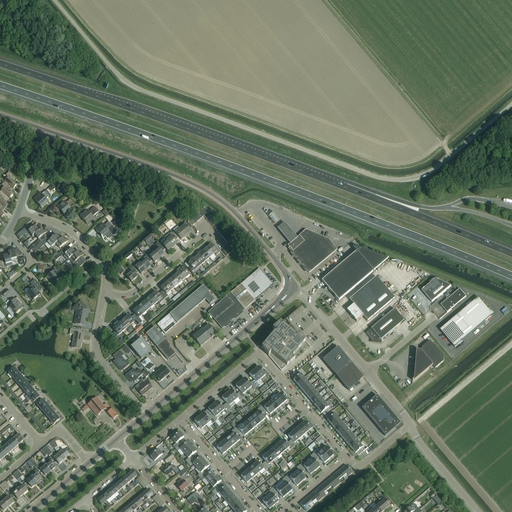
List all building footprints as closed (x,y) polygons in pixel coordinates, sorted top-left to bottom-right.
[(12,167),(9,170),(17,177),(19,174),(12,167)] [(17,179),(14,176),(9,171),(6,175),(8,177),(5,181),(13,188),(13,189),(17,185),(14,182),(17,179)] [(9,199),(13,194),(10,192),(13,188),(5,181),(2,185),(4,187),(1,191),(9,198),(9,199)] [(5,208),(9,204),(6,202),(9,198),(1,191),(0,191),(0,196),(0,197),(0,196),(0,203),(4,208),(5,208)] [(48,197),(44,192),(42,194),(41,194),(35,200),(40,206),(39,206),(41,208),(42,208),(41,207),(45,204),(48,201),(46,199),(48,197)] [(75,204),(71,199),(66,203),(65,201),(58,207),(63,213),(63,214),(65,217),(66,216),(65,216),(68,213),(67,213),(71,209),(70,208),(75,204)] [(98,210),(95,207),(93,208),(88,212),(87,210),(80,216),(85,222),(87,224),(88,225),(90,223),(89,221),(93,218),(93,216),(97,213),(96,212),(98,210)] [(202,218),(204,216),(209,212),(205,207),(198,213),(202,218)] [(272,210),(267,214),(275,223),(279,219),(272,210)] [(113,227),(109,222),(104,226),(103,224),(96,230),(101,236),(103,239),(103,238),(109,232),(110,233),(115,229),(113,227)] [(191,232),(188,229),(190,227),(186,222),(184,223),(185,224),(180,229),(186,236),(190,232),(191,232)] [(277,228),(289,243),(297,237),(285,222),(277,228)] [(37,228),(35,226),(30,230),(27,226),(21,231),(24,235),(28,232),(32,236),(34,235),(41,229),(39,226),(37,228)] [(45,234),(47,232),(45,229),(43,231),(41,229),(34,235),(39,240),(41,242),(48,237),(45,234)] [(186,236),(180,229),(176,232),(175,231),(172,233),(177,239),(179,237),(181,240),(182,240),(181,239),(186,236)] [(322,240),(323,236),(306,230),(297,237),(289,243),(288,245),(290,247),(288,248),(290,251),(292,249),(293,251),(307,238),(308,238),(310,236),(321,241),(322,240)] [(177,243),(175,240),(177,239),(172,233),(170,235),(171,236),(166,240),(173,247),(177,243)] [(58,237),(56,235),(49,241),(47,242),(51,247),(53,245),(54,245),(56,244),(62,238),(60,235),(58,237)] [(321,241),(310,236),(308,238),(307,238),(293,251),(292,249),(290,251),(309,273),(337,250),(328,238),(323,236),(322,240),(321,241)] [(64,240),(62,238),(56,244),(60,248),(64,244),(68,241),(66,238),(64,240)] [(166,240),(164,238),(164,239),(163,238),(161,240),(161,241),(160,242),(161,242),(159,244),(164,250),(166,248),(168,251),(172,247),(173,247),(166,240)] [(36,247),(41,242),(39,240),(28,249),(30,251),(32,249),(36,247)] [(36,247),(32,249),(35,252),(44,245),(41,242),(36,247)] [(164,255),(162,252),(164,250),(159,244),(157,242),(155,244),(156,246),(152,250),(159,259),(159,258),(164,255)] [(231,252),(238,246),(234,242),(229,246),(227,247),(231,252)] [(220,252),(213,244),(212,245),(211,244),(209,246),(208,245),(206,246),(213,254),(215,253),(217,255),(220,252)] [(209,258),(213,254),(206,246),(204,248),(205,249),(204,251),(209,258)] [(14,250),(13,247),(10,248),(11,251),(8,251),(11,260),(17,259),(17,257),(22,255),(21,253),(18,249),(18,250),(17,250),(17,249),(14,250)] [(74,251),(71,248),(65,254),(69,259),(71,257),(78,252),(76,249),(74,251)] [(386,260),(359,249),(356,251),(355,251),(356,251),(321,280),(338,301),(373,271),(373,272),(374,272),(373,271),(387,259),(386,260)] [(159,259),(152,250),(147,254),(145,256),(150,262),(152,260),(155,263),(155,262),(159,259)] [(4,268),(7,267),(13,266),(11,260),(8,251),(5,252),(6,255),(3,256),(4,260),(1,261),(4,268)] [(209,258),(204,251),(201,253),(200,251),(198,253),(205,261),(209,258)] [(80,254),(78,252),(71,257),(69,259),(73,264),(74,263),(81,256),(81,257),(84,254),(82,252),(80,254)] [(201,264),(205,261),(198,253),(197,254),(198,256),(196,257),(201,264)] [(84,259),(81,257),(81,256),(74,263),(79,268),(86,262),(84,259)] [(140,263),(146,270),(150,266),(151,266),(148,263),(150,262),(145,256),(143,258),(142,258),(142,257),(140,257),(137,259),(140,263)] [(201,264),(196,257),(194,259),(192,258),(191,259),(198,267),(201,264)] [(193,274),(196,272),(194,270),(198,267),(191,259),(189,261),(190,262),(188,264),(190,267),(188,269),(193,274)] [(146,270),(140,263),(135,267),(134,265),(132,267),(137,273),(139,271),(141,274),(146,270)] [(65,273),(68,270),(63,264),(60,267),(65,273)] [(54,270),(47,276),(52,283),(52,284),(55,282),(54,282),(60,277),(58,275),(61,273),(55,266),(53,268),(54,270)] [(121,274),(124,271),(119,266),(116,269),(118,271),(121,274)] [(135,274),(137,273),(132,267),(130,269),(132,272),(129,274),(128,273),(125,275),(131,282),(137,277),(135,274)] [(189,275),(184,268),(181,270),(180,268),(178,270),(185,278),(189,275)] [(259,269),(208,312),(219,325),(222,329),(273,285),(259,269)] [(181,281),(185,278),(178,270),(176,271),(178,273),(176,274),(181,281)] [(181,281),(176,274),(174,276),(172,275),(171,276),(178,284),(181,281)] [(174,288),(178,284),(171,276),(169,278),(170,279),(168,281),(174,288)] [(367,321),(394,298),(376,276),(349,299),(353,304),(346,310),(356,322),(363,316),(367,321)] [(432,302),(451,286),(436,279),(422,291),(432,302)] [(25,290),(25,291),(27,294),(26,294),(32,301),(34,299),(40,294),(38,292),(42,288),(42,289),(35,280),(31,283),(34,287),(30,291),(28,288),(27,288),(25,290)] [(174,288),(168,281),(166,283),(165,281),(163,283),(170,291),(174,288)] [(165,298),(168,296),(166,294),(170,291),(163,283),(161,284),(163,286),(160,288),(163,290),(161,292),(165,298)] [(203,285),(169,314),(177,323),(205,299),(210,305),(215,300),(203,285)] [(447,313),(466,296),(459,289),(440,305),(447,313)] [(158,294),(156,291),(154,293),(152,292),(151,293),(157,301),(159,300),(161,302),(164,300),(163,300),(165,298),(161,292),(158,294)] [(154,305),(157,301),(151,293),(149,295),(150,296),(148,298),(154,305)] [(23,303),(17,297),(15,299),(15,298),(11,302),(13,304),(6,310),(12,316),(14,315),(17,313),(16,313),(22,308),(20,305),(23,303)] [(154,305),(148,298),(146,300),(145,298),(143,300),(150,308),(154,305)] [(455,347),(493,315),(478,298),(440,330),(455,347)] [(146,311),(150,308),(143,300),(141,301),(142,303),(140,304),(146,311)] [(84,325),(88,309),(81,301),(74,307),(77,311),(79,313),(79,314),(77,313),(76,320),(75,319),(74,323),(79,325),(84,325)] [(146,311),(140,304),(138,306),(137,305),(135,306),(142,314),(146,311)] [(140,324),(142,322),(139,318),(142,314),(135,306),(134,308),(135,309),(133,311),(135,314),(133,316),(140,324)] [(380,343),(381,340),(404,320),(394,309),(365,333),(374,343),(380,343)] [(169,314),(157,325),(165,334),(177,323),(169,314)] [(131,318),(128,315),(126,317),(125,315),(123,317),(130,325),(134,322),(137,326),(140,324),(133,316),(131,318)] [(126,328),(130,325),(123,317),(121,318),(122,320),(120,321),(126,328)] [(126,328),(120,321),(118,323),(117,322),(115,323),(122,332),(126,328)] [(122,332),(115,323),(114,325),(115,326),(113,328),(115,331),(113,334),(116,337),(122,332)] [(262,348),(268,356),(269,355),(272,358),(271,359),(281,371),(295,359),(291,357),(292,356),(305,341),(298,333),(295,337),(295,336),(295,335),(280,323),(272,329),(276,332),(275,333),(274,333),(262,348)] [(212,337),(216,333),(208,324),(192,337),(200,347),(210,338),(209,338),(211,336),(212,337)] [(171,347),(154,327),(146,334),(168,360),(175,354),(170,347),(171,347)] [(80,349),(83,335),(80,334),(81,331),(76,330),(70,329),(70,334),(74,335),(72,348),(75,348),(80,349)] [(141,359),(151,350),(141,338),(131,347),(141,359)] [(416,350),(413,381),(432,365),(435,368),(443,361),(443,357),(429,340),(421,347),(421,351),(420,350),(416,350)] [(363,377),(352,364),(338,347),(322,360),(348,390),(363,377)] [(123,355),(119,350),(113,356),(116,360),(114,362),(117,366),(117,365),(119,368),(121,371),(129,364),(126,361),(125,361),(121,356),(123,355)] [(148,372),(155,366),(148,358),(141,363),(148,372)] [(159,381),(170,373),(164,366),(154,374),(155,376),(159,381)] [(258,366),(254,370),(261,379),(265,375),(258,366)] [(12,378),(18,373),(14,368),(8,373),(12,378)] [(149,375),(145,370),(142,373),(139,369),(136,372),(133,369),(125,376),(128,379),(130,378),(133,382),(143,374),(146,377),(149,375)] [(257,382),(261,379),(254,370),(249,374),(254,380),(252,382),(256,387),(259,385),(257,382)] [(293,380),(297,384),(304,378),(298,371),(297,372),(299,375),(293,380)] [(17,383),(23,378),(18,373),(12,378),(17,383)] [(21,388),(27,382),(23,378),(17,383),(21,388)] [(254,389),(256,387),(252,382),(249,384),(245,378),(240,382),(247,390),(252,387),(254,389)] [(297,384),(300,388),(308,382),(304,378),(297,384)] [(142,396),(153,387),(145,379),(142,381),(144,383),(137,389),(142,396)] [(25,392),(31,387),(27,382),(21,388),(25,392)] [(243,394),(247,390),(240,382),(236,386),(240,391),(238,393),(242,399),(245,396),(243,394)] [(300,388),(304,392),(311,386),(308,382),(300,388)] [(304,392),(307,396),(315,390),(311,386),(304,392)] [(27,399),(30,397),(35,392),(31,387),(25,392),(27,395),(25,397),(27,399)] [(240,401),(242,399),(238,393),(235,395),(231,390),(226,393),(233,402),(238,398),(240,401)] [(307,396),(311,400),(318,394),(315,390),(307,396)] [(36,393),(35,392),(30,397),(27,399),(29,401),(31,400),(33,402),(34,401),(36,403),(39,400),(37,399),(39,397),(40,396),(37,392),(36,393)] [(233,402),(226,393),(222,397),(226,403),(224,405),(229,410),(231,408),(231,407),(235,404),(233,402)] [(281,393),(276,397),(282,404),(287,400),(281,393)] [(311,400),(314,405),(322,398),(318,394),(311,400)] [(400,423),(377,395),(361,408),(385,436),(400,423)] [(103,405),(96,397),(87,404),(97,416),(106,409),(108,412),(107,413),(113,419),(118,415),(112,408),(111,409),(106,403),(103,405)] [(278,407),(282,404),(276,397),(272,400),(278,407)] [(314,405),(318,409),(325,402),(322,398),(314,405)] [(41,410),(45,407),(47,405),(43,399),(37,405),(41,410)] [(274,411),(278,407),(272,400),(268,404),(274,411)] [(226,412),(229,410),(224,405),(222,407),(217,401),(213,405),(220,414),(224,410),(226,412)] [(331,410),(325,402),(318,409),(321,413),(322,412),(324,415),(331,410)] [(270,414),(274,411),(268,404),(264,407),(262,405),(260,407),(264,413),(267,411),(270,414)] [(45,415),(51,409),(47,405),(45,407),(41,410),(45,415)] [(220,414),(213,405),(208,409),(213,414),(210,416),(215,422),(217,420),(217,419),(221,415),(220,414)] [(262,415),(264,413),(260,407),(257,409),(259,411),(255,415),(261,422),(265,418),(262,415)] [(49,419),(55,414),(51,409),(45,415),(49,419)] [(327,420),(331,424),(338,418),(332,411),(331,412),(333,415),(327,420)] [(203,413),(199,417),(206,425),(210,421),(212,424),(215,422),(210,416),(208,418),(203,413)] [(261,422),(255,415),(253,413),(249,416),(257,425),(261,422)] [(53,424),(54,424),(59,419),(55,414),(49,419),(53,424)] [(253,429),(257,425),(249,416),(245,420),(253,429)] [(206,425),(199,417),(194,421),(201,429),(206,425)] [(331,424),(334,428),(342,422),(338,418),(331,424)] [(249,432),(253,429),(245,420),(241,423),(242,425),(249,432)] [(301,425),(307,432),(313,427),(310,423),(307,425),(305,422),(301,425)] [(334,428),(338,432),(345,426),(342,422),(334,428)] [(244,436),(249,432),(242,425),(238,429),(237,427),(234,429),(239,434),(241,432),(244,436)] [(303,436),(307,432),(301,425),(296,429),(303,436)] [(338,432),(341,437),(349,430),(345,426),(338,432)] [(236,436),(239,434),(234,429),(232,431),(233,433),(229,436),(235,444),(240,440),(236,436)] [(298,439),(303,436),(296,429),(292,432),(298,439)] [(341,437),(345,441),(352,435),(349,430),(341,437)] [(173,446),(175,449),(180,444),(178,442),(184,437),(180,432),(172,439),(176,444),(173,446)] [(294,443),(298,439),(292,432),(288,436),(291,440),(289,442),(293,447),(296,445),(294,443)] [(16,437),(13,434),(11,436),(13,439),(19,445),(24,440),(18,434),(16,437)] [(348,445),(355,439),(352,435),(345,441),(348,445)] [(231,447),(235,444),(229,436),(225,440),(224,438),(223,438),(231,447)] [(227,451),(231,447),(223,438),(219,442),(227,451)] [(14,449),(19,445),(13,439),(9,443),(14,449)] [(348,445),(352,449),(359,443),(355,439),(348,445)] [(56,451),(59,448),(57,446),(58,446),(53,440),(50,443),(56,451)] [(283,440),(279,443),(285,451),(289,447),(291,449),(293,447),(289,442),(287,444),(283,440)] [(180,444),(175,449),(177,451),(181,449),(184,453),(192,447),(188,442),(183,447),(180,444)] [(227,451),(219,442),(221,444),(217,447),(223,454),(227,451)] [(9,453),(14,449),(9,443),(4,447),(9,453)] [(281,454),(285,451),(279,443),(275,447),(281,454)] [(365,450),(359,443),(352,449),(355,453),(361,448),(363,451),(365,450)] [(320,449),(322,451),(329,459),(333,455),(325,445),(320,449)] [(49,456),(52,453),(51,452),(49,450),(46,446),(43,449),(48,454),(47,454),(49,456)] [(0,452),(4,457),(9,453),(4,447),(0,449),(0,452)] [(196,452),(192,447),(184,453),(188,458),(185,461),(188,463),(193,459),(191,456),(196,452)] [(275,447),(271,450),(277,458),(281,454),(275,447)] [(64,460),(69,456),(64,449),(59,454),(64,460)] [(158,450),(150,456),(155,461),(160,457),(162,459),(168,455),(165,452),(162,454),(158,450)] [(273,461),(277,458),(271,450),(267,454),(273,461)] [(315,452),(313,454),(317,459),(320,457),(324,463),(329,459),(322,451),(317,454),(315,452)] [(59,464),(64,460),(59,454),(54,458),(56,460),(59,464)] [(167,463),(173,457),(170,454),(163,460),(167,463)] [(266,461),(263,463),(268,469),(270,466),(269,465),(273,461),(267,454),(262,457),(266,461)] [(317,459),(313,454),(310,456),(312,459),(308,462),(315,471),(320,467),(315,461),(317,459)] [(195,462),(193,459),(188,463),(190,466),(193,463),(197,468),(205,462),(201,457),(195,462)] [(40,469),(37,466),(31,458),(29,460),(34,466),(36,469),(40,474),(42,472),(45,476),(50,471),(47,467),(43,462),(42,463),(43,463),(40,466),(42,468),(40,469)] [(44,461),(43,462),(47,467),(50,471),(55,467),(50,461),(47,464),(47,463),(47,462),(46,461),(44,461)] [(265,471),(268,469),(263,463),(261,465),(258,461),(253,465),(259,472),(264,469),(265,471)] [(201,478),(205,474),(203,471),(209,466),(205,462),(197,468),(195,470),(199,475),(198,475),(201,478)] [(301,463),(299,466),(304,471),(306,469),(311,474),(315,471),(308,462),(304,466),(301,463)] [(179,471),(175,466),(174,468),(170,463),(162,470),(166,475),(173,470),(176,473),(179,471)] [(249,469),(255,476),(259,472),(253,465),(249,469)] [(338,472),(343,477),(346,474),(348,476),(352,473),(346,465),(338,472)] [(181,476),(187,472),(187,471),(189,469),(187,466),(184,468),(182,470),(179,473),(181,476)] [(299,470),(294,474),(301,482),(306,478),(301,473),(304,471),(299,466),(296,468),(299,470)] [(37,483),(39,481),(40,482),(42,480),(41,479),(42,479),(39,477),(41,475),(40,474),(36,469),(35,471),(36,473),(31,477),(37,483)] [(251,479),(255,476),(249,469),(245,472),(251,479)] [(127,475),(132,480),(137,476),(132,471),(127,475)] [(205,474),(201,478),(203,481),(207,485),(210,482),(217,476),(213,472),(207,476),(205,474)] [(247,483),(251,479),(245,472),(241,476),(247,483)] [(343,477),(338,472),(330,478),(337,486),(341,483),(339,480),(343,477)] [(288,475),(285,477),(290,482),(292,480),(297,486),(301,482),(294,474),(290,477),(288,475)] [(127,484),(132,480),(127,475),(122,479),(127,484)] [(217,476),(210,482),(214,487),(211,490),(213,493),(218,488),(216,486),(221,481),(217,476)] [(31,488),(37,483),(31,477),(26,481),(28,484),(31,488)] [(285,482),(280,485),(288,494),(292,490),(287,484),(290,482),(285,477),(283,479),(285,482)] [(337,486),(330,478),(323,484),(327,490),(331,487),(333,489),(337,486)] [(122,489),(127,484),(122,479),(117,483),(122,489)] [(182,481),(181,479),(177,482),(179,484),(176,486),(181,491),(188,486),(183,480),(182,481)] [(117,493),(122,489),(117,483),(112,488),(117,493)] [(20,487),(17,484),(15,486),(17,489),(19,490),(23,495),(28,491),(24,487),(23,485),(20,487)] [(199,492),(203,489),(198,484),(194,488),(197,491),(198,490),(199,492)] [(327,490),(323,484),(315,491),(322,499),(326,495),(324,493),(327,490)] [(274,487),(271,489),(276,494),(278,492),(283,498),(288,494),(280,485),(276,489),(274,487)] [(222,497),(229,490),(225,486),(220,491),(218,488),(213,493),(215,495),(218,493),(222,497)] [(112,488),(107,492),(112,497),(117,493),(112,488)] [(18,499),(23,495),(19,490),(17,489),(12,493),(18,499)] [(148,499),(153,494),(148,489),(143,494),(148,499)] [(271,493),(267,497),(274,505),(278,502),(274,496),(276,494),(271,489),(269,491),(271,493)] [(232,495),(229,490),(222,497),(225,501),(232,495)] [(322,499),(315,491),(308,497),(312,503),(316,499),(318,502),(322,499)] [(107,501),(112,497),(107,492),(102,496),(107,501)] [(197,494),(195,492),(187,499),(191,505),(196,501),(198,504),(203,500),(197,493),(197,494)] [(142,503),(148,499),(143,494),(138,498),(142,503)] [(232,495),(225,501),(229,505),(236,499),(232,495)] [(11,498),(9,496),(4,500),(5,502),(9,507),(14,502),(11,499),(11,498)] [(112,507),(107,501),(102,496),(97,500),(102,505),(105,503),(109,509),(112,507)] [(390,501),(386,496),(384,498),(383,497),(378,500),(380,503),(381,502),(386,509),(390,505),(388,503),(390,501)] [(269,509),(274,505),(267,497),(262,501),(269,509)] [(312,503),(308,497),(300,504),(306,511),(310,508),(308,506),(312,503)] [(137,507),(142,503),(138,498),(133,502),(137,507)] [(239,503),(236,499),(229,505),(232,509),(239,503)] [(5,502),(4,500),(0,503),(0,506),(4,511),(9,507),(5,502)] [(132,511),(137,507),(133,502),(128,506),(132,511)] [(381,511),(382,511),(386,509),(381,502),(380,503),(376,506),(381,511)] [(239,503),(232,509),(234,511),(237,511),(243,507),(239,503)] [(374,503),(370,507),(372,509),(374,511),(381,511),(376,506),(374,503)] [(417,507),(417,506),(415,504),(414,504),(414,503),(411,506),(403,511),(416,511),(420,509),(418,507),(417,507)]
